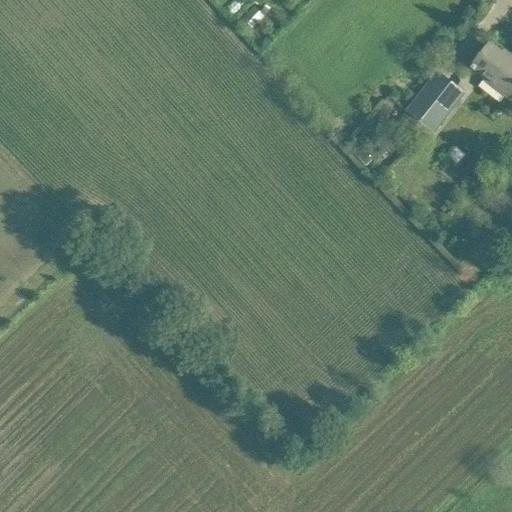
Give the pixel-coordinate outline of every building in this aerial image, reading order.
[(242,20),(251,29),(263,18),(253,8),(242,20)] [(269,11),(265,8),(260,12),(264,16),(269,11)] [(474,71),(507,98),(511,91),(511,58),(510,57),(508,60),(488,45),(470,69),(473,72),(474,71)] [(437,73),(396,126),(416,141),(426,128),(431,132),(449,108),(462,93),(437,73)] [(380,118),(377,125),(386,129),(389,122),(380,118)] [(354,156),(365,167),(372,160),(362,149),(354,156)]
